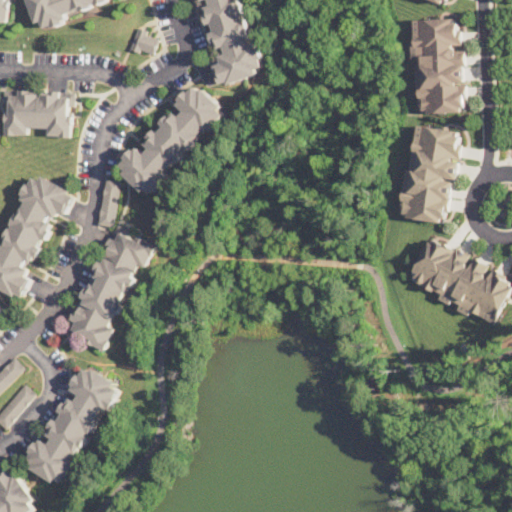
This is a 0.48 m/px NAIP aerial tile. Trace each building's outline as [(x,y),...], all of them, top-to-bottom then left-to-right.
[(12,0),(0,0),(0,18),(11,20),(12,0)] [(31,0),(40,21),(45,19),(48,26),(56,23),(56,26),(68,21),(66,18),(70,17),(69,13),(76,10),(83,8),(84,9),(95,5),(94,3),(98,2),(99,4),(107,0),(31,0)] [(212,0),(214,3),(208,5),(210,12),(207,13),(210,23),(215,21),(218,30),(213,31),(216,41),(219,40),(222,47),(227,45),(230,52),(223,54),(225,61),(218,64),(224,82),(232,80),(233,83),(263,73),(261,67),(268,65),(266,57),(268,56),(265,45),(262,46),(260,41),(256,43),(254,36),(252,29),(254,28),(250,16),(248,17),(246,13),(249,12),(245,1),(243,1),(242,0),(212,0)] [(417,18),(419,112),(469,111),(467,18),(417,18)] [(140,26),(149,29),(148,33),(161,38),(155,52),(142,48),(141,51),(132,47),(140,26)] [(230,110),(198,81),(179,102),(181,104),(144,146),(141,143),(120,166),(153,196),(230,110)] [(49,136),(76,136),(77,91),(6,90),(6,134),(31,135),(32,127),(49,127),(49,136)] [(419,124),(407,216),(453,223),(466,131),(419,124)] [(39,174),(73,193),(64,214),(56,209),(53,217),(46,213),(20,264),(26,268),(23,275),(29,278),(19,296),(14,292),(11,296),(0,289),(0,243),(22,200),(19,198),(30,176),(36,179),(39,174)] [(124,181),(108,178),(104,202),(101,225),(117,227),(124,181)] [(67,331),(105,350),(158,246),(120,227),(67,331)] [(499,320),(511,291),(511,272),(433,236),(413,280),(499,320)] [(0,370),(0,389),(25,367),(14,356),(0,370)] [(60,481),(121,388),(84,366),(26,459),(60,481)] [(0,411),(0,422),(6,427),(36,392),(24,383),(0,411)] [(0,511),(28,511),(37,506),(8,466),(0,472),(0,511)]
